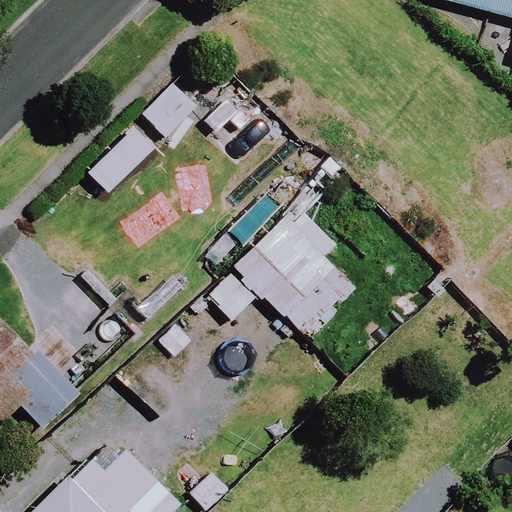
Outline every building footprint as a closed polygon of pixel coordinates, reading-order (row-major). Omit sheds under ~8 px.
[(511,0),(426,0),(511,22),(511,46),(508,62),(511,62),(511,0)] [(190,110),(167,87),(138,117),(161,139),(190,110)] [(148,149),(129,130),(83,176),(102,195),(148,149)] [(351,287),(279,217),(228,270),(299,340),(351,287)] [(26,363),(0,335),(0,419),(14,406),(38,430),(71,398),(32,357),(26,363)] [(176,511),(121,455),(98,477),(84,462),(32,511),(176,511)] [(202,511),(236,480),(220,463),(185,497),(198,511),(202,511)] [(258,511),(243,496),(226,511),(258,511)]
